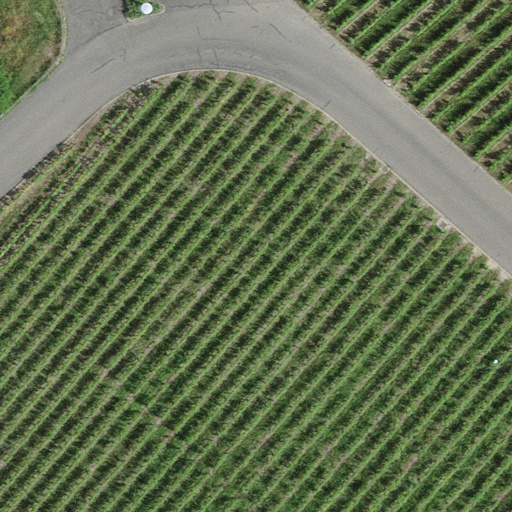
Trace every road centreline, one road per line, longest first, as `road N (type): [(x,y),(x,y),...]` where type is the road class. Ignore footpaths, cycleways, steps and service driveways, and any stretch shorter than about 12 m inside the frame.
road 1 (residential): [(511,238),(231,0)]
road 2 (residential): [(157,0),(0,151)]
